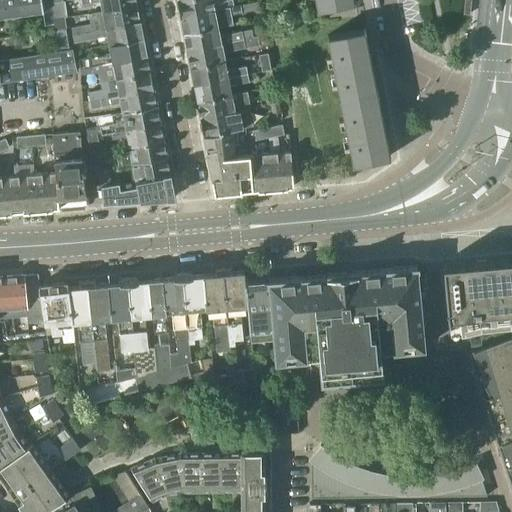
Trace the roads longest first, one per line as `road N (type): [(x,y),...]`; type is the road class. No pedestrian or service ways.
road 1 (residential): [(158,0),(204,228)]
road 2 (secondary): [(204,228),(358,217),(423,200)]
road 3 (secondary): [(0,248),(204,228)]
road 4 (residential): [(501,112),(412,70),(393,46),(384,0)]
road 5 (secondary): [(501,112),(483,153),(423,200)]
